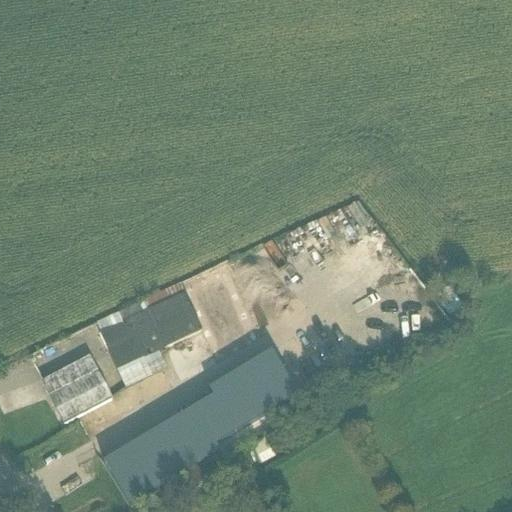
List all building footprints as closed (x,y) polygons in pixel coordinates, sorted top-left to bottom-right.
[(223,272),(183,290),(202,334),(215,360),(255,341),(223,272)] [(122,326),(100,337),(117,374),(155,356),(202,334),(183,290),(181,286),(118,316),(122,326)] [(213,400),(103,466),(130,510),(220,455),(216,448),(298,398),(271,355),(209,393),(213,400)] [(155,356),(117,374),(125,391),(163,373),(155,356)] [(111,403),(89,360),(43,385),(65,427),(111,403)] [(267,441),(249,452),(259,467),(277,456),(267,441)] [(224,469),(210,476),(216,488),(230,480),(224,469)]
